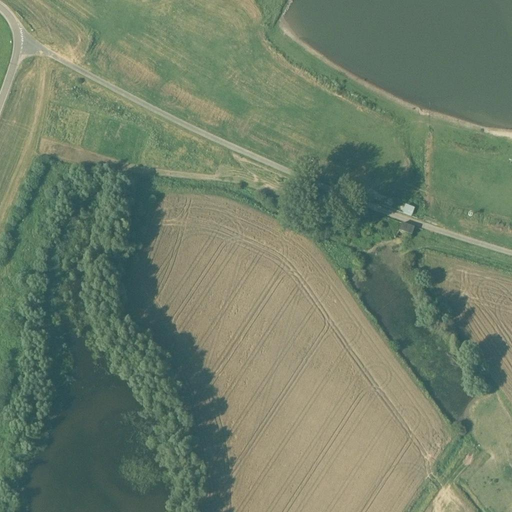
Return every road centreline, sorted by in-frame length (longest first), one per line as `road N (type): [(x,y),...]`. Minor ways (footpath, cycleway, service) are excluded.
road 1 (unclassified): [(511,252),(297,177),(172,120),(17,34)]
road 2 (track): [(50,54),(41,128),(0,235)]
